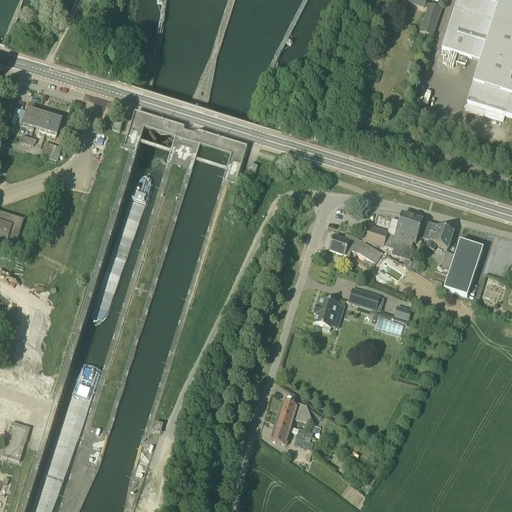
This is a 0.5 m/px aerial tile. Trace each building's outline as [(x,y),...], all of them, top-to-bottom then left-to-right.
[(398,0),(399,1),(423,9),(426,0),(398,0)] [(511,98),(511,0),(457,0),(442,50),(480,62),(472,86),(511,98)] [(433,37),(442,11),(428,6),(420,33),(433,37)] [(33,132),(38,115),(28,112),(24,123),(22,122),(20,128),(33,132)] [(121,146),(120,150),(130,153),(135,155),(143,130),(144,130),(173,139),(174,139),(166,165),(191,172),(199,147),(200,147),(229,156),(229,157),(221,182),(237,187),(238,183),(236,182),(246,149),(246,148),(245,147),(197,132),(196,136),(183,132),(184,128),(135,113),(134,113),(134,114),(124,147),(121,146)] [(45,136),(51,119),(38,115),(33,132),(45,136)] [(61,122),(51,119),(45,136),(55,139),(58,132),(60,133),(61,128),(59,127),(61,122)] [(112,132),(116,133),(119,134),(122,125),(115,122),(112,132)] [(29,147),(31,140),(23,138),(21,144),(29,147)] [(45,145),(41,158),(49,161),(53,147),(45,145)] [(60,150),(53,147),(49,161),(56,163),(60,150)] [(247,174),(255,176),(258,167),(250,165),(247,174)] [(0,213),(0,239),(16,244),(24,221),(0,213)] [(367,229),(363,242),(373,246),(373,247),(383,250),(384,249),(393,251),(392,257),(409,262),(413,251),(411,250),(413,244),(415,245),(422,223),(401,216),(394,238),(387,236),(387,235),(367,229)] [(447,252),(453,234),(436,228),(437,228),(428,225),(426,234),(431,235),(426,250),(434,252),(435,245),(447,252)] [(381,256),(355,240),(346,237),(344,242),(333,238),(329,252),(349,258),(351,250),(360,254),(359,256),(375,266),(381,256)] [(459,242),(459,243),(444,291),(467,299),(482,251),(483,251),(483,250),(459,242)] [(441,268),(449,271),(454,256),(446,253),(441,268)] [(434,279),(445,283),(448,272),(437,268),(434,279)] [(349,304),(376,313),(380,299),(353,291),(349,304)] [(323,328),(322,330),(329,333),(330,330),(331,330),(339,305),(321,299),(318,308),(316,307),(314,316),(316,316),(313,325),(323,328)] [(401,337),(404,325),(378,319),(375,331),(401,337)] [(282,403),(278,416),(294,421),(294,422),(308,426),(309,421),(295,417),(298,408),(282,403)] [(291,429),(294,422),(294,421),(278,416),(274,429),(290,434),(297,436),(304,438),(306,433),(291,429)] [(163,425),(158,424),(156,423),(153,432),(160,435),(163,425)] [(30,430),(26,429),(11,424),(1,458),(19,464),(30,430)] [(270,443),(286,447),(290,434),(274,429),(270,443)] [(311,440),(304,438),(297,436),(294,447),(301,449),(301,448),(312,451),(314,445),(310,444),(311,440)] [(385,459),(378,470),(379,471),(375,477),(379,479),(380,479),(390,462),(390,461),(385,458),(385,459)] [(378,479),(373,476),(366,486),(371,489),(378,479)]
